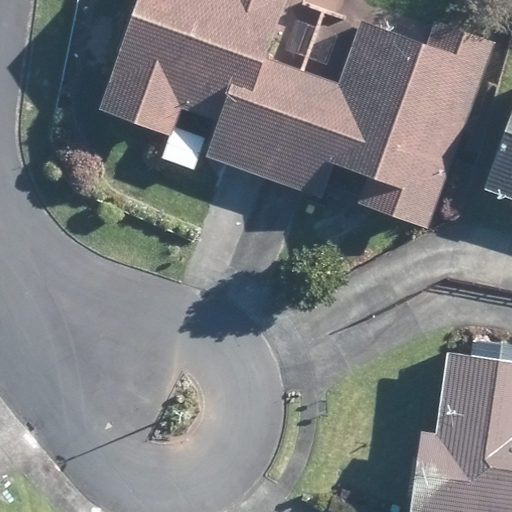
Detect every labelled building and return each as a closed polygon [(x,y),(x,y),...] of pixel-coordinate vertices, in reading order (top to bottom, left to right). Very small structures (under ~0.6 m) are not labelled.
[(266,172),(306,68),(269,54),(289,0),(143,0),(105,104),(174,129),(184,101),(224,117),(211,152),(217,155),(266,172)] [(306,68),(266,172),(308,188),(322,194),(337,154),(375,168),(364,198),(428,221),(497,39),(440,19),(438,27),(432,42),(366,17),(342,82),(306,68)] [(511,120),(489,184),(511,192),(511,120)] [(178,123),(166,156),(195,167),(207,134),(178,123)] [(511,511),(511,357),(452,349),(440,430),(427,428),(415,510),(432,511),(511,511)]
